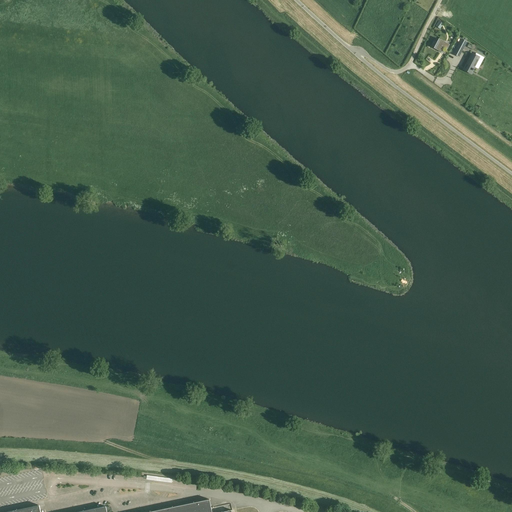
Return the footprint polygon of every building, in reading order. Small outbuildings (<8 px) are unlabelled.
[(439,39),(434,48),(440,51),(441,52),(443,47),(447,49),(450,45),(449,44),(449,45),(445,43),(439,39)] [(461,39),(453,55),(459,58),(467,42),(461,39)] [(472,52),(466,62),(469,64),(467,66),(473,69),(475,66),(478,68),(475,66),(477,61),(480,62),(483,57),(476,53),(476,52),(475,54),(472,52)] [(16,474),(0,477),(0,508),(33,502),(34,506),(39,505),(38,501),(48,499),(43,476),(42,471),(42,468),(34,470),(16,474)] [(186,489),(198,490),(200,480),(188,478),(186,489)] [(232,511),(232,510),(222,511),(212,511),(210,499),(156,511),(151,511),(149,511),(107,511),(106,506),(78,511),(40,511),(41,510),(40,507),(40,505),(39,505),(34,506),(5,511),(232,511)]
